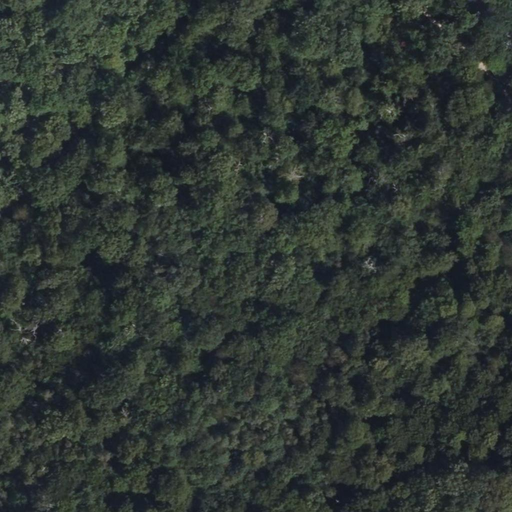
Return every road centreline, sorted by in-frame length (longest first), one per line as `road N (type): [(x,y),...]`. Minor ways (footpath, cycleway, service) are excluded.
road 1 (track): [(177,0),(0,205)]
road 2 (track): [(511,364),(386,410),(360,434),(341,469),(340,511)]
road 3 (track): [(511,101),(406,0)]
